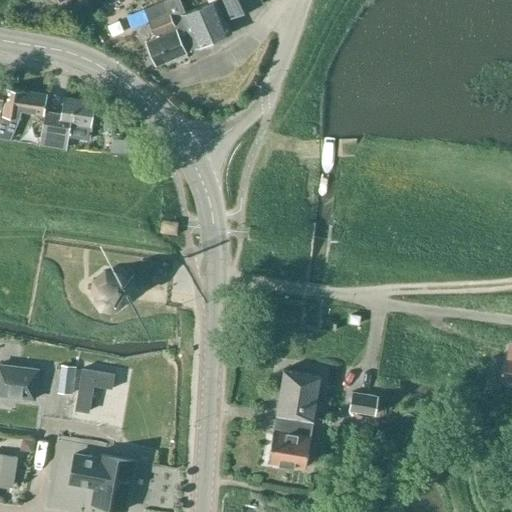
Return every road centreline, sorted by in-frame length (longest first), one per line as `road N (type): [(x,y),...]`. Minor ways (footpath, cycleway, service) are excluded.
road 1 (unclassified): [(511,321),(211,279)]
road 2 (tertiary): [(202,511),(211,279)]
road 3 (tertiary): [(188,155),(143,99),(108,71),(0,41)]
road 4 (tertiary): [(211,279),(210,213),(188,155)]
